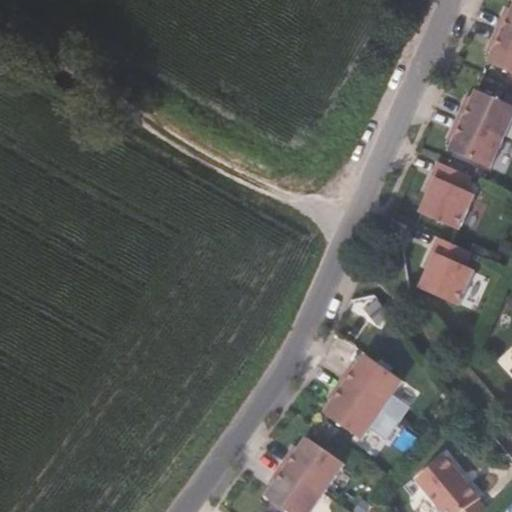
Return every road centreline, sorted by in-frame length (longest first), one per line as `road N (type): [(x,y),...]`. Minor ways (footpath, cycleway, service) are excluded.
road 1 (residential): [(460,0),(299,345),(183,511)]
road 2 (track): [(0,18),(355,227)]
